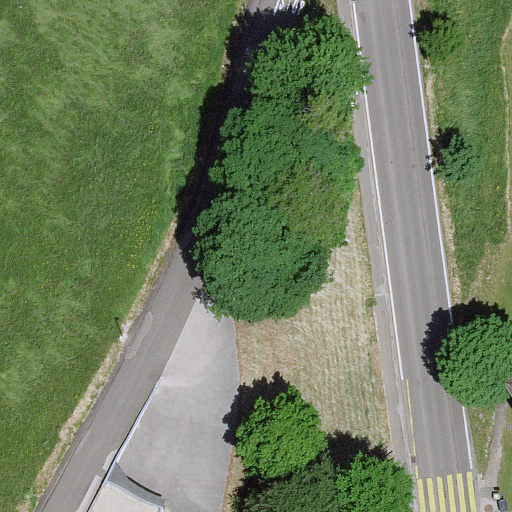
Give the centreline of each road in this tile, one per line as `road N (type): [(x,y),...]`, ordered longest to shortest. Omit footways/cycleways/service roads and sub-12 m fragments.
road 1 (residential): [(279,0),(245,129),(184,277),(59,511)]
road 2 (secondary): [(449,511),(379,0)]
